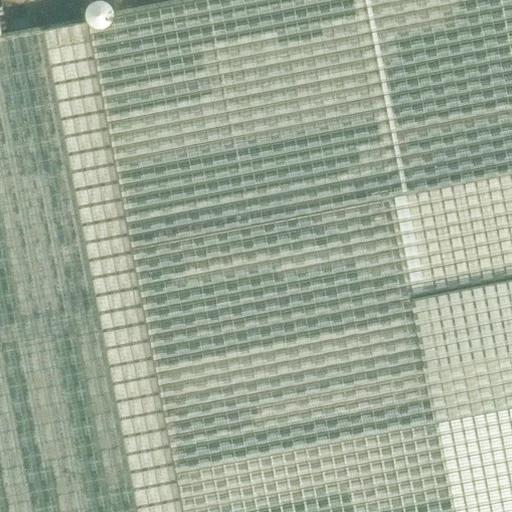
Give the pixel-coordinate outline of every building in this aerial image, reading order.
[(63,0),(63,7),(81,9),(81,0),(63,0)] [(511,511),(511,0),(170,0),(88,16),(185,511),(511,511)] [(89,0),(96,8),(105,9),(113,3),(113,0),(89,0)] [(28,14),(15,17),(17,26),(29,24),(28,14)] [(185,511),(88,16),(0,33),(0,511),(185,511)]
